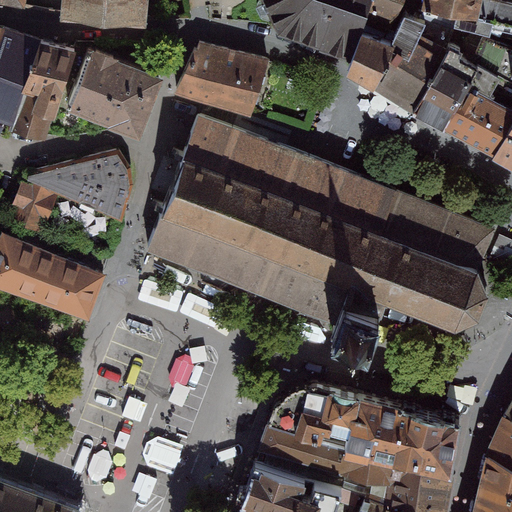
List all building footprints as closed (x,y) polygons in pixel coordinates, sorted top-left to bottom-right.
[(65,0),(65,13),(146,21),(147,0),(65,0)] [(285,31),(354,56),(367,19),(372,0),(259,0),(259,5),(265,15),(269,17),(275,14),(285,31)] [(372,0),(367,19),(384,34),(398,0),(372,0)] [(427,0),(425,6),(461,12),(486,17),(489,0),(427,0)] [(511,4),(494,0),(489,0),(486,17),(511,23),(511,4)] [(354,56),(351,64),(417,102),(447,47),(457,24),(461,12),(425,6),(424,13),(427,15),(426,20),(405,12),(391,40),(384,34),(367,19),(354,56)] [(511,23),(486,17),(461,12),(457,24),(511,38),(511,23)] [(41,39),(6,28),(0,42),(0,112),(14,116),(41,39)] [(511,46),(484,36),(474,57),(479,60),(498,71),(511,79),(511,46)] [(269,59),(203,38),(176,85),(251,110),(269,59)] [(11,126),(48,136),(51,118),(75,48),(41,39),(14,116),(11,126)] [(447,47),(417,102),(449,120),(477,63),(447,47)] [(113,120),(139,130),(157,77),(109,62),(110,59),(93,54),(92,56),(86,54),(70,101),(114,118),(113,120)] [(477,63),(449,120),(494,146),(511,117),(511,104),(487,92),(492,81),(498,71),(479,60),(477,63)] [(511,79),(498,71),(492,81),(511,92),(511,79)] [(0,112),(0,132),(8,135),(11,126),(14,116),(0,112)] [(382,181),(199,112),(184,150),(175,147),(173,153),(181,156),(165,201),(155,198),(153,204),(162,208),(148,246),(183,259),(337,317),(332,330),(369,344),(376,326),(383,309),(388,295),(456,322),(478,311),(483,300),(489,286),(477,265),(494,225),(382,181)] [(511,117),(494,146),(511,156),(511,117)] [(56,188),(127,219),(136,186),(134,172),(121,152),(106,152),(68,162),(56,188)] [(42,227),(56,188),(68,162),(31,171),(11,220),(19,223),(21,218),(42,227)] [(0,283),(89,314),(106,272),(4,231),(0,240),(0,283)] [(511,241),(507,239),(499,258),(511,264),(511,241)] [(277,398),(270,418),(323,438),(325,419),(351,426),(360,391),(315,379),(277,398)] [(461,420),(360,391),(351,426),(347,445),(448,469),(461,420)] [(511,412),(509,411),(487,452),(511,462),(511,412)] [(270,418),(262,443),(342,466),(347,445),(323,438),(270,418)] [(440,511),(444,496),(448,469),(347,445),(342,466),(394,481),(392,492),(391,500),(390,502),(432,511),(440,511)] [(511,462),(487,452),(479,479),(511,489),(511,462)] [(295,473),(256,460),(243,500),(279,511),(320,511),(325,498),(337,502),(340,494),(342,487),(322,481),(318,494),(302,488),(306,477),(295,473)] [(342,487),(391,500),(392,492),(297,464),(295,473),(306,477),(322,481),(342,487)] [(0,511),(79,511),(83,504),(24,484),(0,474),(0,511)] [(511,511),(511,489),(479,479),(470,511),(511,511)] [(432,511),(390,502),(391,500),(342,487),(340,494),(364,501),(360,511),(432,511)]
